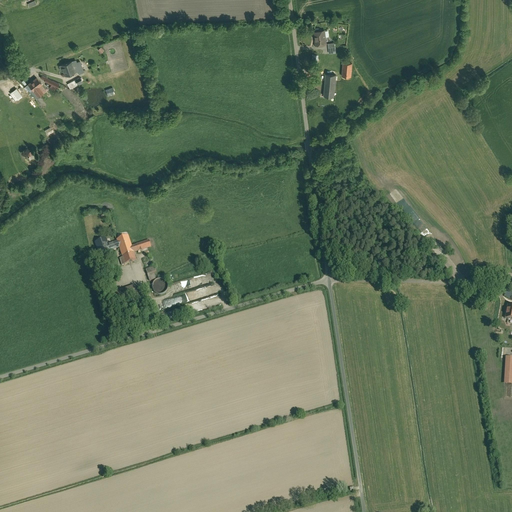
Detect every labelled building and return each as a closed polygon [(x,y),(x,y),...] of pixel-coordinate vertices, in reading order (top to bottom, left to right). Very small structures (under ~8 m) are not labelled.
[(324,31),(313,32),(315,47),(326,46),(324,31)] [(334,43),(327,44),(328,54),(335,53),(334,43)] [(75,67),(77,67),(80,75),(86,73),(82,61),(76,63),(76,61),(73,62),(75,67)] [(73,62),(60,66),(62,71),(64,70),(66,77),(77,73),(75,67),(73,62)] [(352,65),(343,64),(342,78),(351,78),(352,65)] [(88,74),(69,84),(72,90),(73,89),(80,86),(79,84),(84,82),(85,83),(91,80),(88,74)] [(43,85),(45,82),(51,85),(54,81),(44,75),(41,80),(40,81),(43,85)] [(334,98),(336,76),(325,75),(323,97),(334,98)] [(40,81),(38,78),(30,84),(36,92),(37,91),(41,96),(47,91),(43,85),(40,81)] [(106,96),(114,93),(112,90),(114,90),(113,86),(103,89),(106,96)] [(130,237),(118,240),(119,242),(121,249),(124,259),(120,260),(122,266),(138,261),(136,254),(150,249),(153,248),(151,241),(147,242),(137,245),(138,246),(134,247),(130,237)] [(121,249),(119,242),(110,244),(108,239),(96,243),(100,257),(113,253),(112,252),(121,249)] [(156,268),(148,271),(150,276),(155,274),(158,273),(156,268)] [(157,279),(155,274),(150,276),(149,276),(151,282),(157,280),(157,279)] [(165,295),(168,293),(169,290),(170,287),(169,284),(167,282),(164,280),(161,280),(158,281),(156,283),(154,285),(154,288),(154,291),(157,294),(159,296),(162,296),(165,295)] [(140,294),(137,286),(117,292),(112,294),(115,304),(124,302),(123,300),(136,296),(140,294)] [(510,299),(511,293),(505,291),(503,297),(510,299)]
